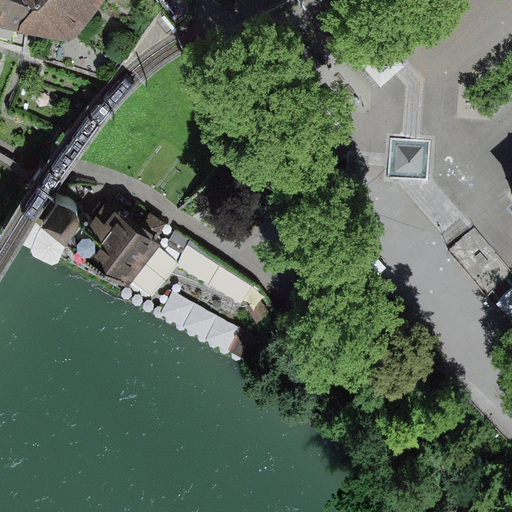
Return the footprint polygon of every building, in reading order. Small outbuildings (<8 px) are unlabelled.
[(0,0),(0,19),(6,21),(19,26),(31,10),(27,0),(0,0)] [(27,0),(31,10),(19,26),(65,35),(73,31),(79,26),(97,0),(27,0)] [(341,0),(339,0),(324,10),(328,18),(346,6),(341,0)] [(364,42),(351,27),(344,34),(357,48),(364,42)] [(406,63),(385,38),(360,59),(382,84),(406,63)] [(297,115),(315,138),(322,133),(338,120),(320,97),(303,111),(297,115)] [(48,214),(68,227),(83,204),(63,190),(48,214)] [(108,205),(79,256),(127,284),(162,224),(113,196),(108,205)] [(191,241),(181,258),(222,284),(232,267),(191,241)] [(260,296),(247,304),(257,318),(269,310),(260,296)] [(176,302),(166,314),(224,361),(238,343),(196,309),(191,315),(176,302)]
